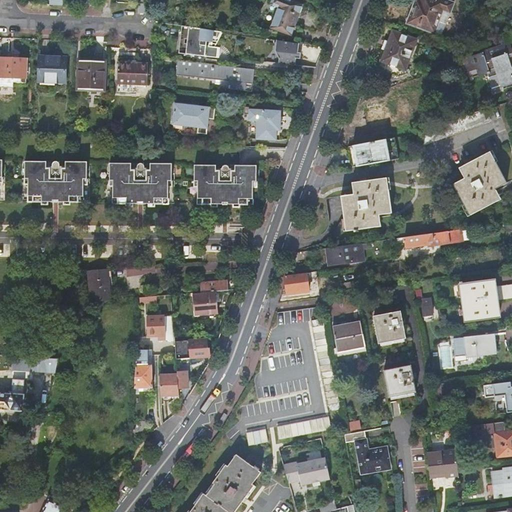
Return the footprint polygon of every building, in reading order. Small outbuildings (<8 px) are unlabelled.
[(299,16),(302,7),(284,0),(273,0),(264,27),(291,38),(299,16)] [(406,22),(435,33),(444,11),(450,13),(454,3),(445,0),(419,0),(418,4),(414,3),(406,22)] [(444,11),(435,33),(441,35),(450,13),(444,11)] [(210,47),(210,45),(213,45),(213,39),(219,40),(222,33),(188,27),(183,27),(182,37),(184,40),(186,40),(189,40),(188,45),(186,44),(184,55),(218,59),(219,49),(216,48),(210,47)] [(386,41),(383,49),(386,50),(382,60),(383,61),(380,60),(381,59),(380,59),(377,68),(376,68),(372,78),(382,82),(390,79),(392,74),(399,76),(407,74),(405,70),(404,69),(404,68),(405,68),(415,40),(393,32),(389,42),(386,41)] [(210,47),(216,48),(224,33),(222,33),(219,40),(213,39),(213,45),(210,45),(210,47)] [(280,60),(280,65),(296,67),(297,60),(301,61),(302,54),(299,54),(300,46),(278,42),(276,52),(280,60)] [(511,66),(511,51),(509,52),(506,43),(481,51),(482,53),(462,59),(466,70),(475,66),(478,75),(495,69),(501,85),(511,81),(511,74),(509,67),(511,66)] [(66,53),(38,52),(37,76),(56,77),(55,79),(65,80),(66,53)] [(13,83),(26,84),(27,59),(0,58),(0,78),(14,79),(13,83)] [(104,63),(79,61),(78,89),(87,90),(87,98),(101,98),(101,91),(103,91),(104,63)] [(255,70),(178,62),(177,75),(232,81),(232,84),(231,84),(230,90),(247,92),(248,82),(254,83),(255,70)] [(147,65),(118,63),(117,92),(134,93),(135,85),(146,86),(147,65)] [(217,109),(176,104),(174,125),(199,128),(199,134),(208,135),(210,120),(210,115),(216,115),(217,109)] [(392,120),(388,121),(385,104),(365,108),(370,136),(394,132),(392,120)] [(258,122),(257,139),(267,139),(277,139),(277,130),(281,130),(282,111),(261,110),(262,108),(246,107),(246,115),(251,115),(250,121),(258,122)] [(419,134),(423,147),(490,121),(486,109),(470,114),(419,134)] [(349,146),(353,168),(398,160),(394,138),(349,146)] [(492,191),(508,183),(490,151),(463,166),(469,175),(454,184),(471,216),(498,202),(492,191)] [(67,166),(65,166),(60,166),(60,164),(58,162),(56,162),(55,162),(53,164),(53,166),(46,166),(44,166),(44,161),(24,162),(24,178),(28,178),(28,184),(28,203),(49,203),(49,201),(61,201),(61,203),(84,203),(83,184),(83,178),(87,178),(87,162),(67,161),(67,166)] [(113,179),(113,185),(113,204),(135,204),(135,202),(147,202),(147,204),(168,204),(168,185),(168,180),(172,180),(172,163),(153,163),(153,167),(150,167),(144,167),(144,165),(142,164),(140,163),(139,164),(137,165),(137,167),(132,167),(129,167),(129,163),(110,162),(110,179),(113,179)] [(198,206),(219,205),(219,203),(231,203),(231,205),(253,205),(252,186),(252,181),(257,181),(256,164),(237,164),(237,168),(235,168),(230,168),(229,166),(228,164),(226,164),(224,165),(223,166),(222,168),(216,168),(213,168),(213,164),(194,164),(194,180),(197,180),(197,186),(198,206)] [(343,209),(392,202),(387,177),(357,182),(359,194),(341,196),(343,209)] [(393,212),(392,202),(343,209),(347,231),(378,227),(376,215),(393,212)] [(397,238),(398,244),(405,243),(405,247),(430,244),(430,240),(440,239),(441,244),(450,243),(448,231),(434,233),(397,238)] [(354,252),(352,245),(332,248),(333,250),(311,253),(314,267),(323,265),(323,264),(339,262),(338,255),(346,254),(354,252)] [(347,263),(346,254),(338,255),(339,262),(340,265),(347,263)] [(88,272),(90,303),(110,301),(107,269),(88,272)] [(307,274),(285,277),(288,294),(309,291),(307,274)] [(215,291),(227,290),(227,280),(204,282),(205,292),(215,291)] [(499,300),(497,286),(497,283),(495,283),(495,280),(464,284),(463,282),(461,283),(461,285),(459,285),(465,322),(499,318),(499,315),(501,314),(499,300)] [(341,292),(354,290),(356,289),(354,281),(339,284),(341,292)] [(511,284),(497,286),(499,300),(511,298),(511,284)] [(205,292),(192,293),(195,316),(218,314),(215,291),(205,292)] [(431,299),(421,300),(423,317),(433,316),(431,299)] [(400,311),(373,317),(378,344),(405,339),(400,311)] [(172,316),(146,317),(147,337),(158,336),(158,340),(165,340),(171,343),(174,342),(172,316)] [(342,409),(324,320),(311,323),(328,412),(342,409)] [(338,353),(366,347),(361,322),(333,327),(338,353)] [(496,334),(464,338),(466,356),(497,352),(496,334)] [(206,340),(174,343),(176,361),(209,357),(208,351),(207,351),(206,340)] [(55,373),(58,359),(32,357),(32,371),(55,373)] [(152,365),(135,365),(134,388),(153,388),(152,365)] [(416,393),(410,365),(383,371),(389,398),(416,393)] [(177,375),(178,390),(188,389),(186,373),(177,374),(177,375)] [(177,375),(160,376),(161,396),(179,396),(178,390),(177,375)] [(0,409),(11,410),(11,411),(22,411),(24,395),(23,395),(24,380),(13,380),(13,391),(10,391),(10,394),(0,393),(0,409)] [(511,381),(484,386),(485,397),(494,396),(496,413),(511,411),(511,381)] [(445,383),(435,385),(438,404),(448,402),(445,383)] [(280,438),(332,429),(329,416),(277,426),(280,438)] [(511,430),(505,432),(504,421),(473,425),(476,444),(487,444),(493,448),(496,447),(497,456),(511,454),(511,430)] [(267,428),(247,432),(250,445),(269,441),(267,428)] [(354,441),(366,439),(364,431),(347,434),(344,434),(345,443),(354,441)] [(366,439),(354,441),(361,473),(391,468),(386,447),(368,450),(366,439)] [(455,450),(426,453),(429,476),(446,474),(446,478),(459,477),(458,468),(455,450)] [(233,511),(240,504),(254,485),(253,484),(261,472),(259,470),(260,469),(256,466),(254,468),(237,453),(228,465),(225,463),(212,482),(216,484),(206,495),(205,494),(191,511),(233,511)] [(297,463),(284,466),(288,481),(289,484),(300,481),(301,486),(311,483),(318,481),(329,479),(325,458),(298,465),(297,463)] [(511,469),(492,472),(496,497),(511,495),(511,469)] [(60,511),(64,505),(55,501),(57,499),(54,497),(52,500),(50,499),(45,508),(44,508),(41,511),(60,511)] [(320,507),(321,511),(328,511),(337,509),(335,503),(320,507)]
